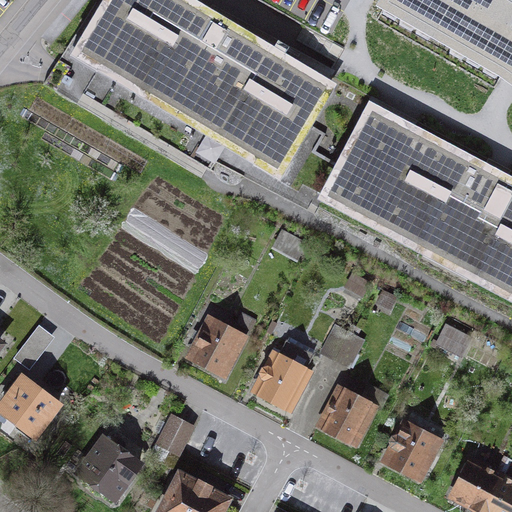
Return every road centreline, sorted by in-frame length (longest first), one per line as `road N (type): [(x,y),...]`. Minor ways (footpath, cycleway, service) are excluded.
road 1 (residential): [(0,268),(289,455)]
road 2 (residential): [(289,455),(418,511)]
